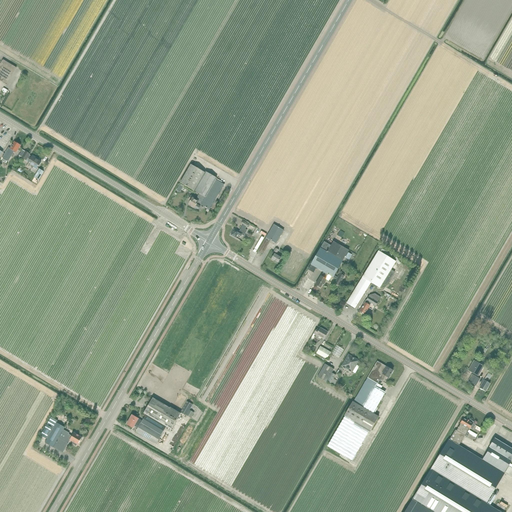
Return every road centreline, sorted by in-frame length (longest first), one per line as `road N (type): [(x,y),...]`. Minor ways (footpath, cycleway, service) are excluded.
road 1 (unclassified): [(511,426),(208,242)]
road 2 (tertiary): [(52,511),(208,242)]
road 3 (tertiary): [(208,242),(348,0)]
road 4 (unclassified): [(208,242),(0,115)]
